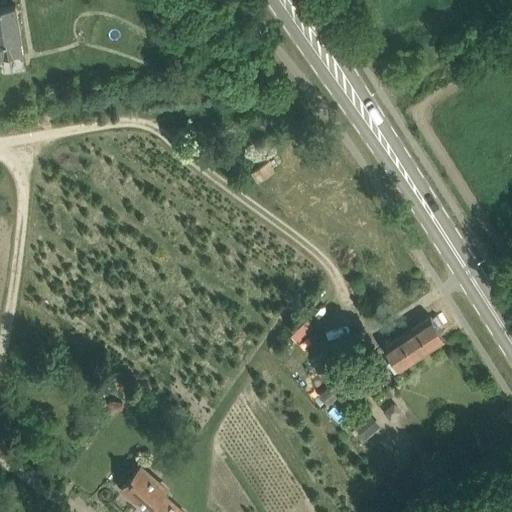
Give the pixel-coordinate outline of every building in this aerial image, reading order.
[(0,58),(24,55),(21,38),(16,4),(0,6),(0,58)] [(431,315),(385,345),(400,368),(446,338),(431,315)] [(328,405),(371,376),(362,364),(352,371),(339,351),(315,367),(328,387),(320,392),(328,405)] [(97,403),(117,376),(107,368),(86,395),(97,403)] [(381,425),(370,412),(353,426),(364,439),(381,425)] [(145,511),(183,511),(163,493),(167,489),(140,466),(122,486),(147,509),(145,511)]
